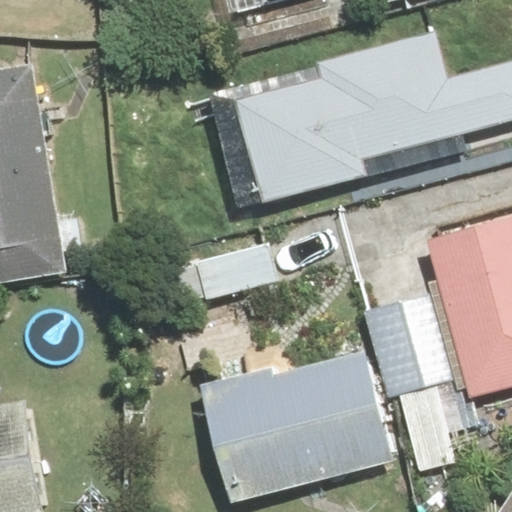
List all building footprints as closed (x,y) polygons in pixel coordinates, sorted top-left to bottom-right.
[(335,62),(339,79),(252,100),(275,201),(382,176),(377,156),(511,123),(511,65),(463,77),(452,34),(335,62)] [(0,67),(0,280),(80,270),(54,61),(0,67)] [(511,220),(442,239),(484,396),(511,388),(511,220)] [(281,237),(194,263),(206,306),(294,280),(281,237)] [(478,427),(444,295),(444,292),(378,309),(401,399),(413,396),(432,471),(472,461),(464,430),(478,427)] [(405,464),(380,351),(221,386),(247,500),(405,464)] [(60,511),(43,398),(0,404),(0,511),(60,511)]
